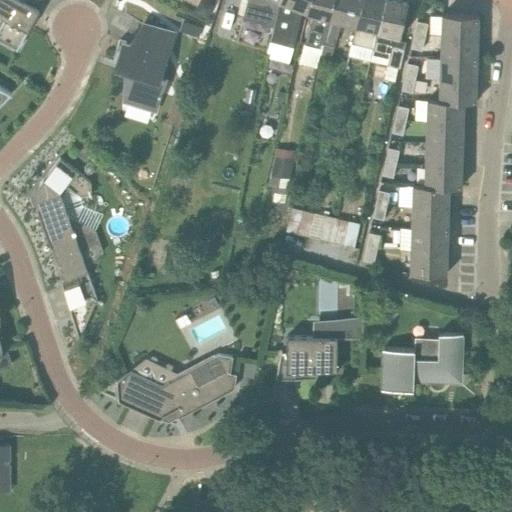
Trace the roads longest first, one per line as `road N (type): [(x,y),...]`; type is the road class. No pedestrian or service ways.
road 1 (residential): [(511,427),(349,423),(217,457),(141,453),(94,426),(65,394),(0,223)]
road 2 (residential): [(488,292),(488,196),(511,11)]
road 3 (residential): [(0,165),(58,101),(86,38)]
